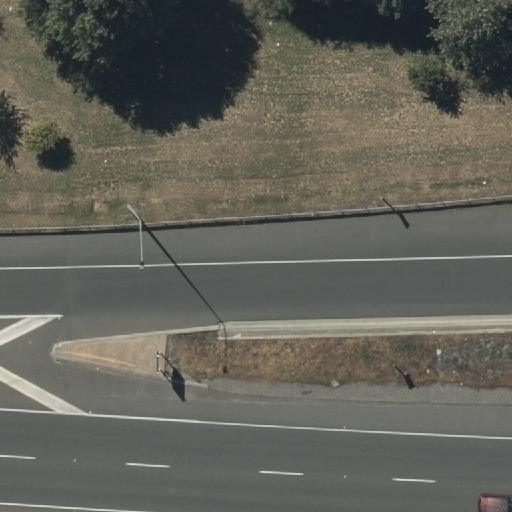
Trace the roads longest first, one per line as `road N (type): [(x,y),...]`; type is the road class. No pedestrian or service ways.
road 1 (motorway): [(0,455),(511,485)]
road 2 (motorway): [(0,294),(511,282)]
